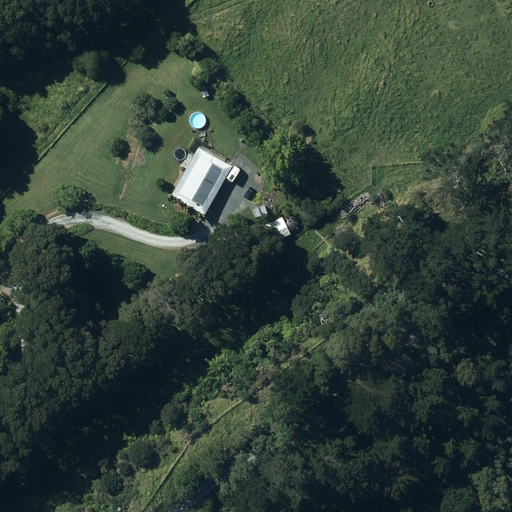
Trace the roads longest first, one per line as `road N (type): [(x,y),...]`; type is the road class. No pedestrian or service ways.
road 1 (track): [(185,511),(213,482),(511,279)]
road 2 (unknown): [(0,233),(14,214),(60,195),(174,224),(193,219),(232,176)]
